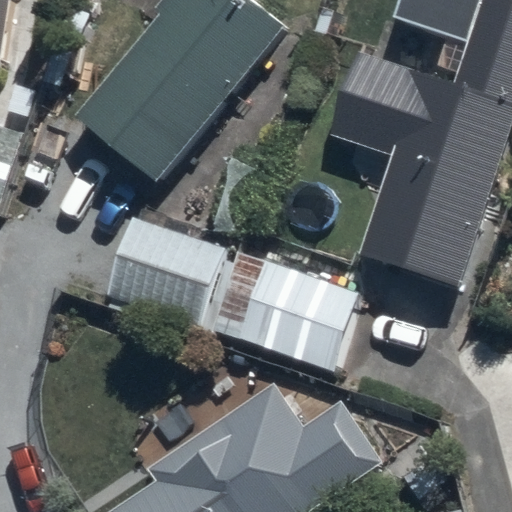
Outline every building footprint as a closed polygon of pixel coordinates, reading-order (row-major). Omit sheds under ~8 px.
[(0,0),(0,63),(8,64),(15,0),(0,0)] [(292,38),(249,0),(183,0),(87,107),(166,178),(292,38)] [(466,284),(511,143),(511,0),(442,0),(438,11),(428,8),(410,63),(364,47),(335,132),(397,153),(365,250),(466,284)] [(229,248),(140,215),(138,214),(110,289),(202,323),(229,248)] [(364,295),(239,249),(212,324),(337,370),(364,295)] [(90,511),(309,511),(388,458),(346,397),(307,424),(278,381),(158,462),(167,477),(135,499),(127,487),(90,511)]
